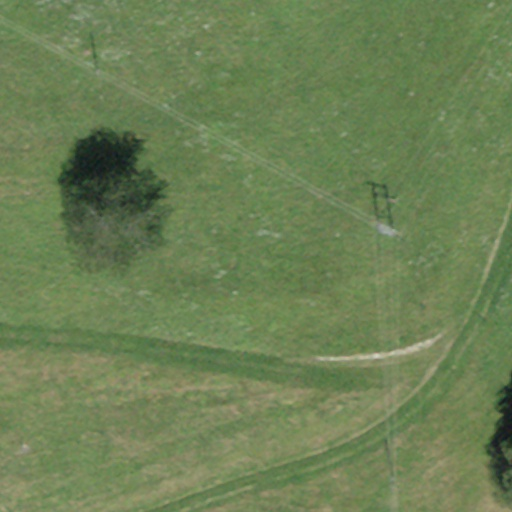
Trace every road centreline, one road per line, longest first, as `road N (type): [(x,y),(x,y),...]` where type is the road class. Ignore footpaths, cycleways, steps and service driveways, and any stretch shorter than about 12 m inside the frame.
road 1 (track): [(158,511),(404,421),(473,330),(511,222)]
road 2 (track): [(459,349),(359,377),(0,336)]
